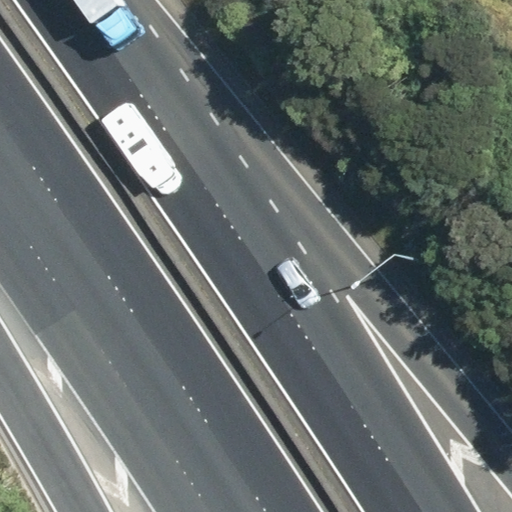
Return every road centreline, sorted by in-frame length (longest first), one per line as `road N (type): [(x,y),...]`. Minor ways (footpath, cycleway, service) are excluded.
road 1 (motorway): [(64,0),(277,288),(416,511)]
road 2 (motorway): [(132,0),(511,444)]
road 3 (motorway): [(260,511),(137,321),(0,134)]
road 4 (motorway): [(65,511),(0,389)]
